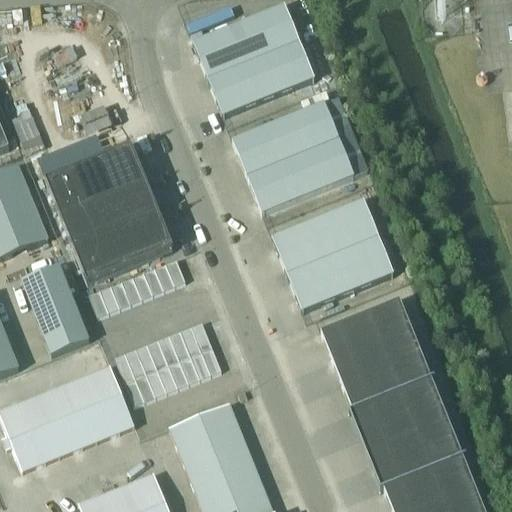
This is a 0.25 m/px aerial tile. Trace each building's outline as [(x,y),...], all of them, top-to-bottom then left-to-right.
[(206,86),(298,48),(283,12),(191,49),(206,86)] [(298,48),(206,86),(221,122),(313,85),(298,48)] [(246,183),(338,146),(323,109),(231,147),(246,183)] [(88,138),(112,128),(105,111),(81,121),(88,138)] [(39,122),(18,127),(30,176),(51,171),(39,122)] [(0,133),(0,157),(8,154),(0,133)] [(353,183),(338,146),(246,183),(261,220),(353,183)] [(59,222),(144,187),(130,153),(45,188),(59,222)] [(0,264),(47,245),(17,171),(0,178),(0,264)] [(73,256),(158,221),(144,187),(59,222),(73,256)] [(377,243),(363,207),(271,244),(285,281),(377,243)] [(172,256),(158,221),(73,256),(86,290),(172,256)] [(285,281),(300,317),(392,280),(377,243),(285,281)] [(176,265),(165,270),(174,292),(185,288),(176,265)] [(165,270),(154,274),(163,297),(174,292),(165,270)] [(51,362),(88,347),(58,272),(21,287),(51,362)] [(163,297),(154,274),(143,279),(152,301),(163,297)] [(152,301),(143,279),(132,283),(141,306),(152,301)] [(132,283),(121,288),(130,310),(141,306),(132,283)] [(121,288),(110,292),(119,314),(130,310),(121,288)] [(110,292),(99,297),(108,319),(119,314),(110,292)] [(99,297),(88,301),(97,323),(108,319),(99,297)] [(398,306),(319,338),(330,364),(409,332),(398,306)] [(201,328),(190,333),(201,359),(212,354),(201,328)] [(0,330),(0,382),(18,375),(0,330)] [(409,332),(330,364),(340,390),(419,358),(409,332)] [(190,333),(179,337),(190,363),(201,359),(190,333)] [(179,337),(168,342),(179,367),(190,363),(179,337)] [(168,342),(157,346),(168,372),(179,367),(168,342)] [(168,372),(157,346),(146,350),(157,376),(168,372)] [(157,376),(146,350),(135,355),(146,381),(157,376)] [(201,359),(210,381),(221,377),(212,354),(201,359)] [(135,385),(146,381),(135,355),(124,359),(135,385)] [(419,358),(340,390),(351,416),(430,385),(419,358)] [(135,385),(124,359),(113,364),(124,390),(135,385)] [(199,385),(210,381),(201,359),(190,363),(199,385)] [(188,390),(199,385),(190,363),(179,367),(188,390)] [(177,394),(188,390),(179,367),(168,372),(177,394)] [(166,399),(177,394),(168,372),(157,376),(166,399)] [(90,382),(102,411),(121,404),(108,374),(90,382)] [(166,399),(157,376),(146,381),(155,403),(166,399)] [(135,385),(144,408),(155,403),(146,381),(135,385)] [(71,389),(84,419),(102,411),(90,382),(71,389)] [(144,408),(135,385),(124,390),(132,412),(144,408)] [(348,418),(358,444),(440,411),(430,385),(351,416),(348,418)] [(53,397),(65,426),(84,419),(71,389),(53,397)] [(47,434),(65,426),(53,397),(34,404),(47,434)] [(28,441),(47,434),(34,404),(16,412),(28,441)] [(121,404),(102,411),(114,441),(133,433),(121,404)] [(236,429),(228,410),(223,412),(198,422),(206,441),(223,434),(236,429)] [(102,411),(84,419),(96,448),(114,441),(102,411)] [(358,444),(369,470),(451,437),(440,411),(358,444)] [(0,425),(9,449),(28,441),(16,412),(0,418),(0,425)] [(84,419),(65,426),(77,456),(96,448),(84,419)] [(198,422),(168,434),(176,453),(206,441),(198,422)] [(77,456),(65,426),(47,434),(59,463),(77,456)] [(243,448),(236,429),(223,434),(206,441),(213,460),(223,456),(243,448)] [(59,463),(47,434),(28,441),(40,471),(59,463)] [(379,497),(383,495),(461,464),(451,437),(369,470),(379,497)] [(40,471),(28,441),(9,449),(22,479),(40,471)] [(176,453),(184,472),(213,460),(206,441),(176,453)] [(251,466),(243,448),(223,456),(213,460),(221,478),(223,478),(251,466)] [(184,472),(191,491),(221,478),(213,460),(184,472)] [(461,464),(383,495),(389,511),(415,511),(472,489),(461,464)] [(258,485),(251,466),(223,478),(221,478),(228,497),(258,485)] [(199,509),(223,499),(228,497),(221,478),(191,491),(199,509)] [(133,488),(143,511),(159,511),(164,510),(152,480),(133,488)] [(244,511),(266,503),(258,485),(228,497),(234,511),(244,511)] [(121,511),(143,511),(133,488),(115,495),(121,511)] [(481,511),(472,489),(415,511),(481,511)] [(100,511),(121,511),(115,495),(96,503),(100,511)] [(234,511),(228,497),(223,499),(199,509),(199,511),(234,511)] [(100,511),(96,503),(78,511),(100,511)] [(244,511),(269,511),(266,503),(244,511)]
